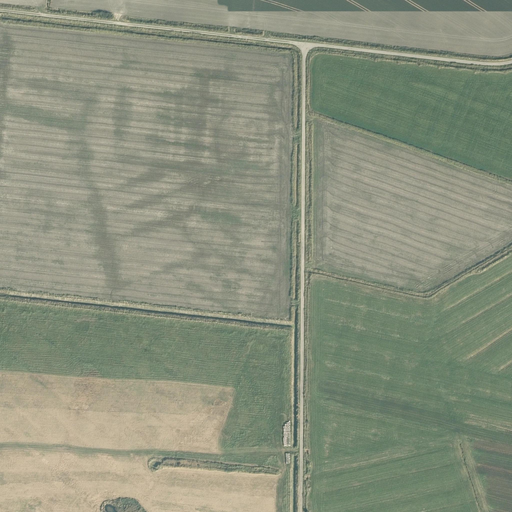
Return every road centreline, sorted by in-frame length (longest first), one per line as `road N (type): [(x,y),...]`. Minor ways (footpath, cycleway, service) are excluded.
road 1 (unclassified): [(301,511),(305,44),(511,61)]
road 2 (track): [(305,44),(0,10)]
